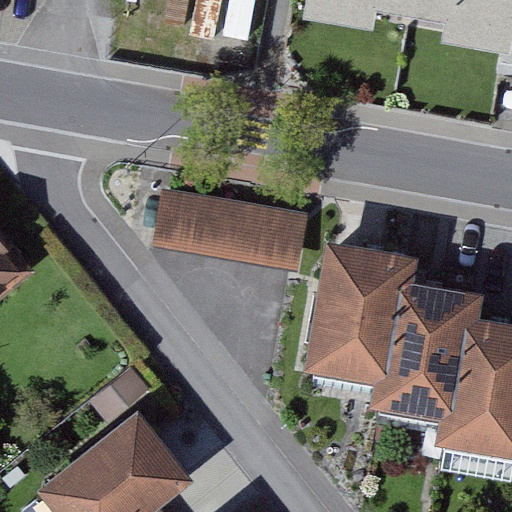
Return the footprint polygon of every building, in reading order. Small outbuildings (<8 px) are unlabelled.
[(511,25),(511,0),(297,0),(296,10),(509,47),(511,25)] [(308,213),(174,188),(164,239),(299,264),(308,213)] [(0,320),(53,276),(0,212),(0,320)] [(304,361),(373,375),(385,364),(397,284),(410,272),(411,250),(330,236),(304,361)] [(370,397),(436,412),(452,399),(461,319),(479,307),(483,283),(410,272),(397,284),(385,364),(373,375),(370,397)] [(437,436),(511,446),(511,313),(479,307),(461,319),(452,399),(436,412),(437,436)] [(73,511),(172,511),(213,478),(161,417),(63,500),(73,511)]
